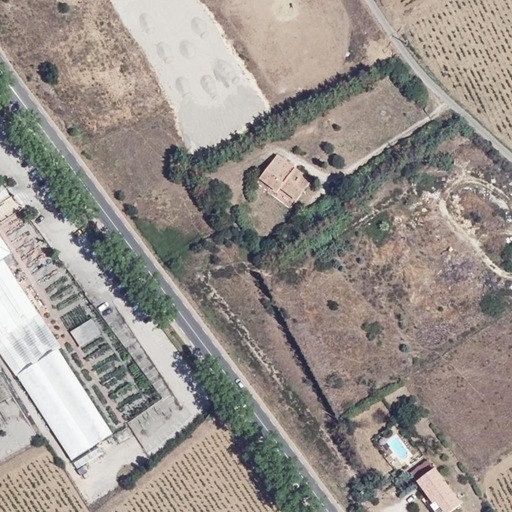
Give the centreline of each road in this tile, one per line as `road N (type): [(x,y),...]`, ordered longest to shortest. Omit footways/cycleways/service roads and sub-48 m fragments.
road 1 (primary): [(0,70),(329,511)]
road 2 (unclassified): [(511,161),(454,107),(374,0)]
